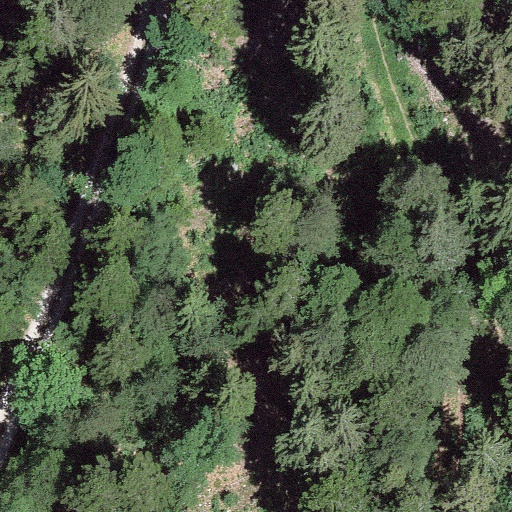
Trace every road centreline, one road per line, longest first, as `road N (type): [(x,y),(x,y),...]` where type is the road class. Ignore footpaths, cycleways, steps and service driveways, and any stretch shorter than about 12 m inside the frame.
road 1 (track): [(365,0),(390,102),(455,228),(462,392),(454,511)]
road 2 (track): [(158,0),(41,354),(0,452)]
